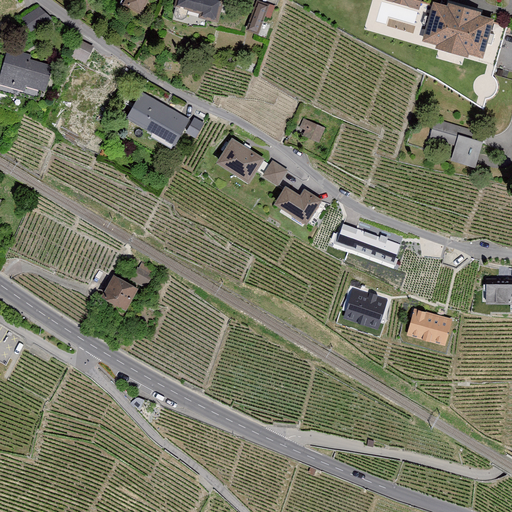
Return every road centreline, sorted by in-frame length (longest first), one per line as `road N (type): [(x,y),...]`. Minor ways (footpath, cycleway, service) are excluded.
road 1 (residential): [(44,0),(156,80),(273,142),(357,207),(475,251),(511,254)]
road 2 (unclassified): [(511,463),(482,475),(264,437)]
road 3 (unclassified): [(92,346),(90,369),(246,511)]
road 4 (secondary): [(264,437),(448,511)]
road 5 (secondary): [(92,346),(264,437)]
